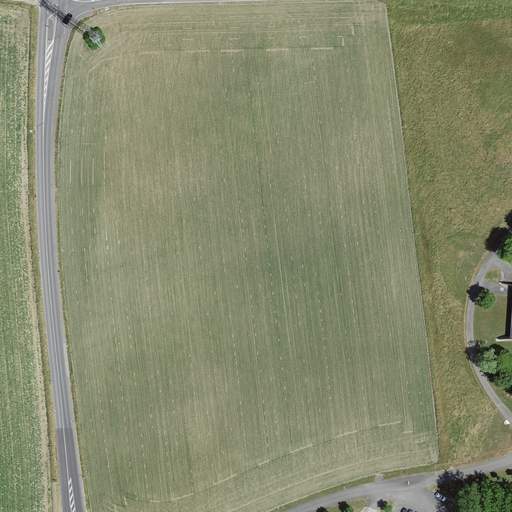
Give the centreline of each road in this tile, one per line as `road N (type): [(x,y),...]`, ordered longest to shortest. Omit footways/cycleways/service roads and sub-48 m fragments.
road 1 (tertiary): [(47,0),(45,216),(72,511)]
road 2 (residential): [(299,511),(511,460)]
road 3 (track): [(190,0),(39,0)]
